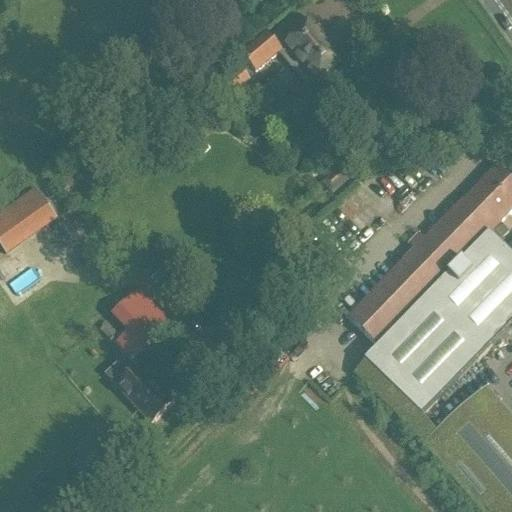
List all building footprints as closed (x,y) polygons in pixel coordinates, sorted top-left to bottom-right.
[(314,23),(286,47),(320,86),(323,84),(328,90),(348,72),(343,66),(348,62),(314,23)] [(257,76),(284,53),(269,36),(243,59),(257,76)] [(238,67),(218,84),(231,99),(251,82),(238,67)] [(190,110),(164,132),(176,146),(202,124),(190,110)] [(342,168),(332,177),(343,189),(353,181),(342,168)] [(415,254),(364,306),(348,323),(378,352),(364,365),(422,421),(511,328),(511,254),(499,242),(492,235),(501,226),(511,214),(511,185),(496,170),(424,244),(418,238),(409,248),(415,254)] [(36,191),(0,216),(0,247),(8,259),(59,223),(36,191)] [(501,226),(492,235),(499,242),(509,233),(501,226)] [(141,291),(111,318),(116,324),(124,332),(127,336),(114,347),(130,364),(135,360),(136,362),(147,352),(145,349),(172,325),(141,291)] [(152,426),(175,405),(141,369),(118,391),(152,426)] [(511,511),(511,426),(488,398),(425,453),(477,511),(511,511)] [(79,463),(76,465),(86,478),(110,457),(106,452),(85,470),(79,463)]
